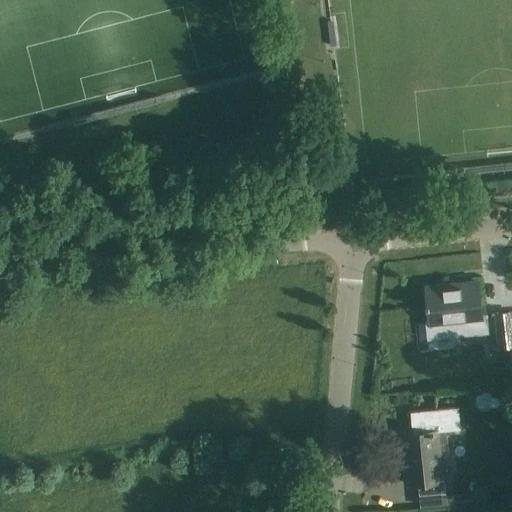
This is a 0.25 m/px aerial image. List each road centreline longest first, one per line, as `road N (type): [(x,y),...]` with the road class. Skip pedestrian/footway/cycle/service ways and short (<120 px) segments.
road 1 (unclassified): [(0,276),(350,243)]
road 2 (residential): [(328,511),(350,243)]
road 3 (unclassified): [(350,243),(511,228)]
